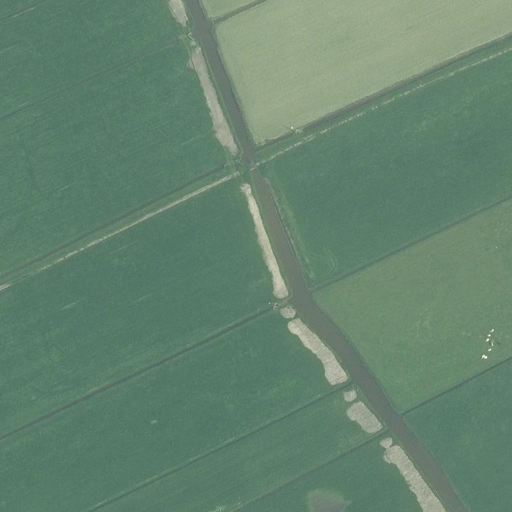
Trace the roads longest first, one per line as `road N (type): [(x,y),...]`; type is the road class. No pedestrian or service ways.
road 1 (track): [(235,174),(511,48)]
road 2 (track): [(0,287),(235,174)]
road 3 (track): [(172,0),(235,174)]
